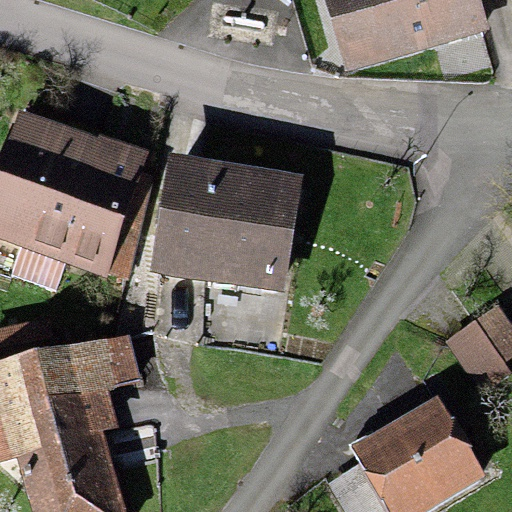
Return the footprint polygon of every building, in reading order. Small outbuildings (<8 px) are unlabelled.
[(323,0),(344,74),(477,37),(466,0),(323,0)] [(150,175),(20,131),(0,189),(0,248),(19,255),(10,283),(55,298),(64,270),(112,286),(150,175)] [(311,194),(182,174),(165,285),(294,305),(311,194)] [(511,350),(488,318),(467,333),(492,367),(511,352),(511,350)] [(467,333),(441,352),(472,394),(498,376),(492,367),(467,333)] [(0,352),(0,379),(57,366),(51,340),(0,352)] [(0,379),(0,473),(0,474),(24,469),(34,511),(121,511),(96,404),(141,393),(130,348),(57,366),(0,379)] [(431,403),(352,451),(361,465),(327,485),(342,511),(421,511),(477,479),(431,403)]
